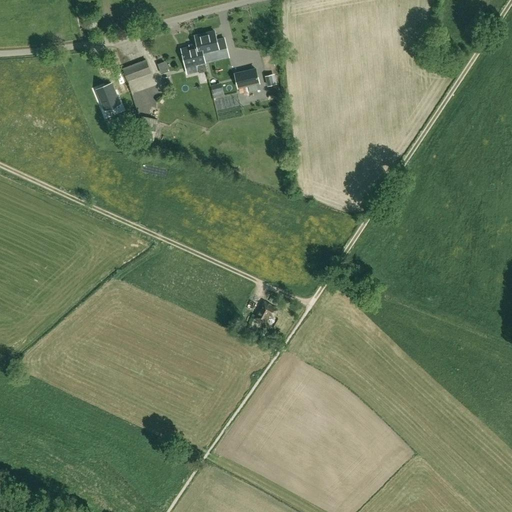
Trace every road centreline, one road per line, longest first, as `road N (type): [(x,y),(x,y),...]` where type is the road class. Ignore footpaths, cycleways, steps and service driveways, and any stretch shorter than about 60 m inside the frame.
road 1 (track): [(0,164),(310,304)]
road 2 (unclassified): [(0,54),(80,46),(252,0)]
